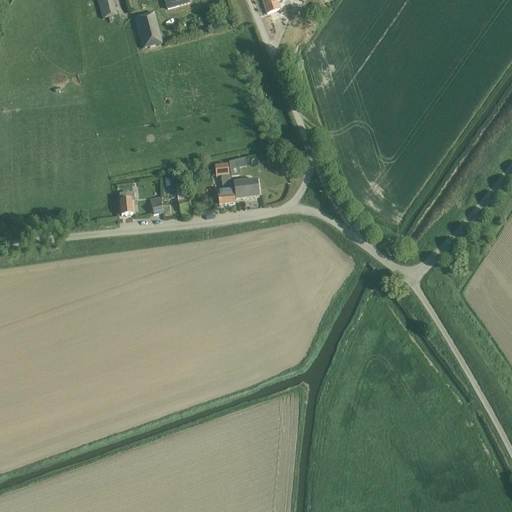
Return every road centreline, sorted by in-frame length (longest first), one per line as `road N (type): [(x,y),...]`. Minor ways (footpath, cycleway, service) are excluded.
road 1 (tertiary): [(0,246),(287,208)]
road 2 (tertiary): [(511,455),(409,280)]
road 3 (unclassified): [(312,153),(252,0)]
road 4 (unclassified): [(409,280),(511,166)]
